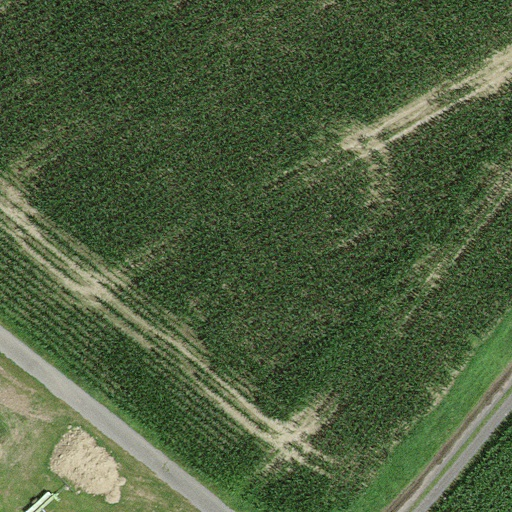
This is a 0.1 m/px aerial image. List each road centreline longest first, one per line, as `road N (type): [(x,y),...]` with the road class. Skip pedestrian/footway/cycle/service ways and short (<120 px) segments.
road 1 (track): [(0,342),(202,511)]
road 2 (track): [(511,380),(399,511)]
